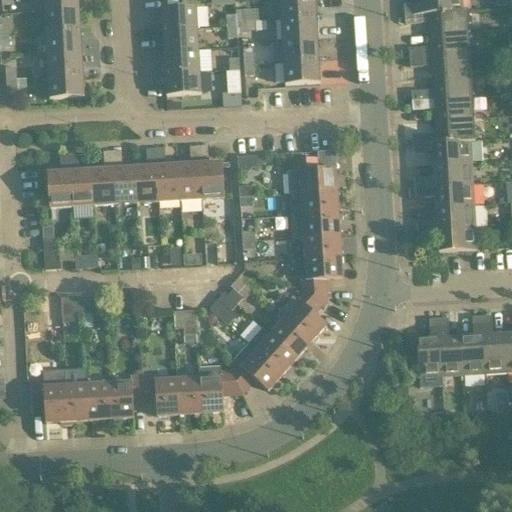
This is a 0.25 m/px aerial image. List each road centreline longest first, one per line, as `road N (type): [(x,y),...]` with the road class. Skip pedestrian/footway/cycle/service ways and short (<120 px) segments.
road 1 (residential): [(379,295),(336,379),(289,426),(232,452),(167,459)]
road 2 (residential): [(373,121),(244,126),(229,117),(141,122),(129,113)]
road 3 (residential): [(207,293),(168,281),(12,288)]
road 4 (residential): [(12,288),(18,467)]
road 5 (residential): [(379,295),(373,121)]
road 6 (residential): [(12,288),(1,121)]
road 7 (residential): [(167,459),(18,467)]
road 8 (residential): [(379,295),(511,288)]
road 9 (residential): [(129,113),(1,121)]
road 10 (residential): [(373,121),(366,0)]
